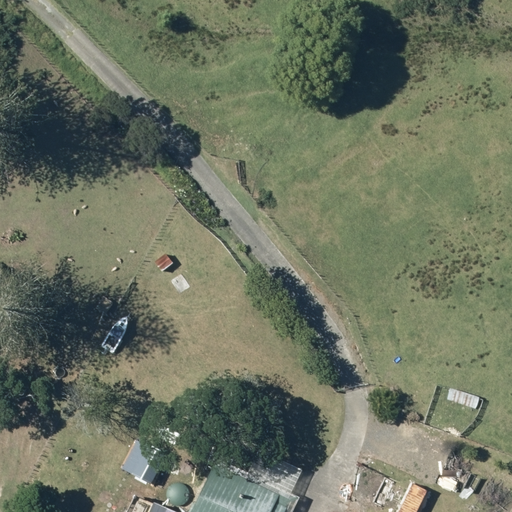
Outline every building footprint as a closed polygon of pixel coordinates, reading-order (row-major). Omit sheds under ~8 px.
[(170,254),(159,262),(167,273),(178,265),(170,254)] [(176,281),(185,294),(195,287),(187,274),(176,281)] [(237,440),(202,511),(301,511),(307,501),(298,497),(309,475),(237,440)] [(67,442),(54,443),(54,456),(68,455),(67,442)] [(167,462),(137,442),(119,470),(149,490),(167,462)] [(389,478),(377,504),(393,511),(429,511),(438,494),(415,483),(412,489),(389,478)]
